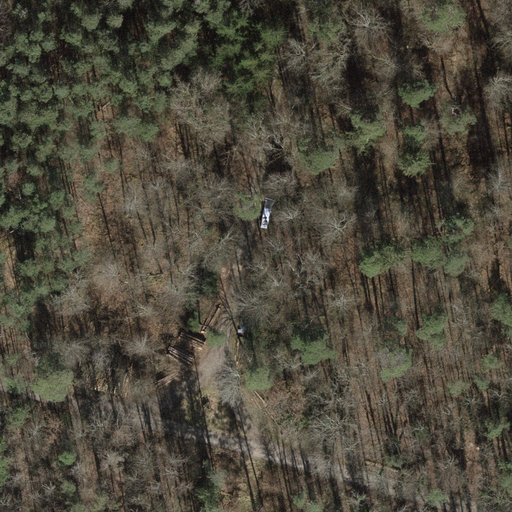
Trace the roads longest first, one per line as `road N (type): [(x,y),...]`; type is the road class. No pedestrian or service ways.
road 1 (track): [(0,384),(493,511)]
road 2 (track): [(128,415),(223,356),(293,22),(310,0)]
